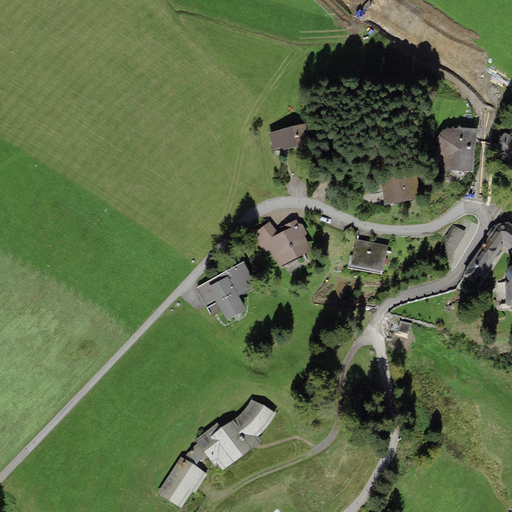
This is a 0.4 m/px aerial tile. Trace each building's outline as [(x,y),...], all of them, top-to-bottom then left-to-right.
[(305,123),(268,133),(273,149),(281,147),(282,151),(311,143),(310,139),(305,123)] [(443,129),(436,140),(437,153),(447,158),(444,171),(473,172),(477,129),(461,127),(459,126),(455,128),(452,127),(450,129),(447,127),(445,129),(443,129)] [(508,162),(511,153),(511,135),(505,132),(502,137),(499,135),(494,143),(497,145),(493,154),(508,162)] [(380,178),(385,205),(421,199),(417,172),(380,178)] [(275,229),(269,222),(251,237),(264,253),(269,250),(275,261),(276,260),(280,267),(312,250),(305,236),(307,234),(302,224),(299,225),(296,220),(275,229)] [(511,225),(508,222),(497,224),(493,229),(491,228),(486,234),(489,237),(465,270),(467,270),(463,276),(477,284),(503,246),(511,250),(511,249),(511,225)] [(465,233),(453,225),(438,251),(451,258),(465,233)] [(388,246),(356,239),(351,265),(383,271),(388,246)] [(244,261),(213,278),(197,287),(206,304),(215,299),(227,321),(246,310),(238,296),(257,286),(244,261)] [(411,324),(400,322),(398,331),(408,334),(411,324)] [(268,426),(276,414),(251,400),(249,404),(246,409),(241,414),(235,420),(221,427),(217,423),(196,440),(199,443),(206,454),(215,466),(218,462),(222,470),(261,442),(257,436),(262,433),(268,426)] [(201,459),(206,454),(199,443),(193,448),(187,453),(183,459),(195,466),(199,462),(201,459)] [(181,457),(157,494),(180,509),(192,491),(195,493),(207,474),(195,466),(183,459),(181,457)]
